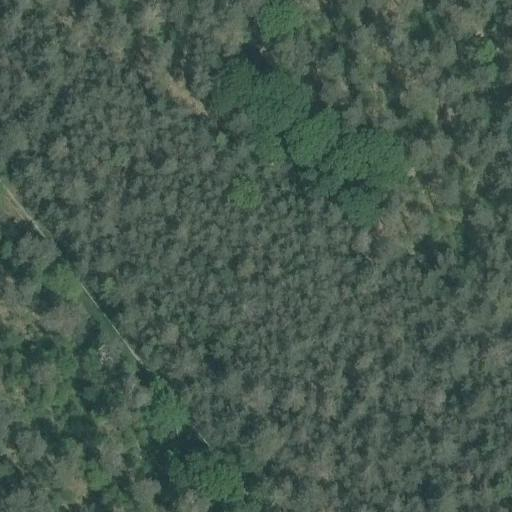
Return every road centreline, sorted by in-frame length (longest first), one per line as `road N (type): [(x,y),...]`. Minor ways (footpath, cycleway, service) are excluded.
road 1 (track): [(0,9),(511,334)]
road 2 (track): [(0,190),(252,511)]
